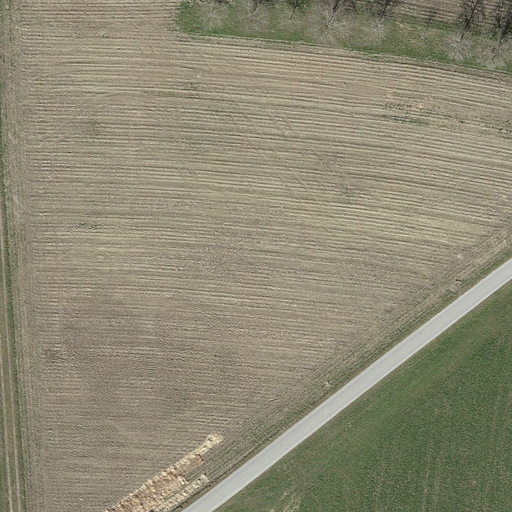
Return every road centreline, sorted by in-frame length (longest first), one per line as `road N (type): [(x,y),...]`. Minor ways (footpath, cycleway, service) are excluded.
road 1 (tertiary): [(511,278),(200,511)]
road 2 (track): [(16,511),(0,225)]
